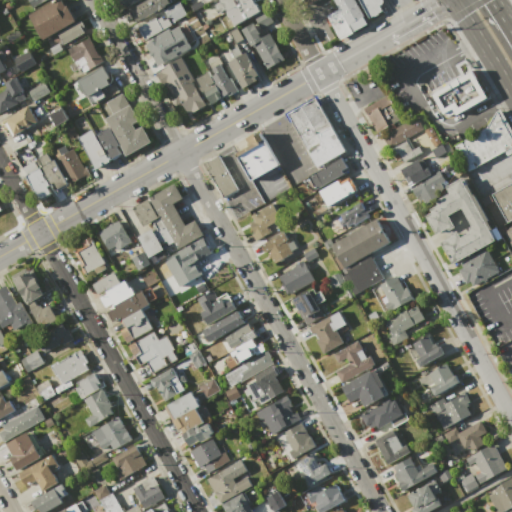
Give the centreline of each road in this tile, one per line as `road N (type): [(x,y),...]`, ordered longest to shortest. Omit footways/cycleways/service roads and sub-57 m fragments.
road 1 (residential): [(379,511),(92,0)]
road 2 (residential): [(511,420),(277,0)]
road 3 (residential): [(196,511),(0,163)]
road 4 (residential): [(0,255),(319,74)]
road 5 (residential): [(447,0),(319,74)]
